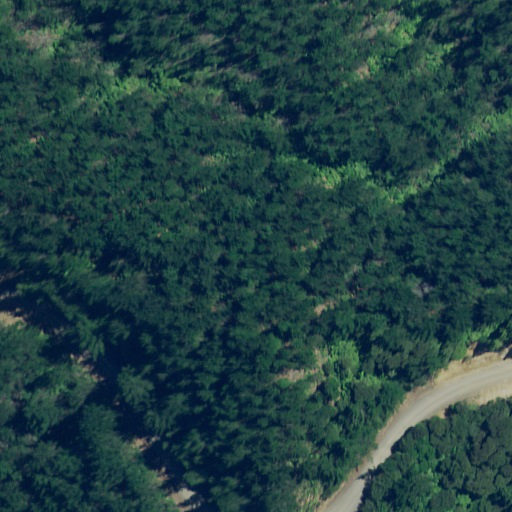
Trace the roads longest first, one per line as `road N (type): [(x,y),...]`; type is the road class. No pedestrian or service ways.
road 1 (unclassified): [(511,374),(476,383),(360,447),(274,511)]
road 2 (unclassified): [(206,511),(110,466),(0,341)]
